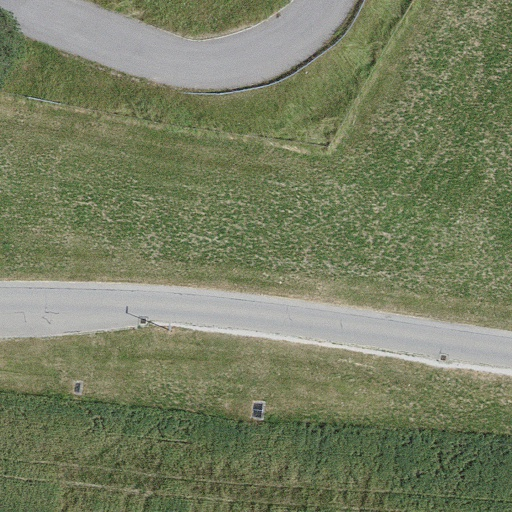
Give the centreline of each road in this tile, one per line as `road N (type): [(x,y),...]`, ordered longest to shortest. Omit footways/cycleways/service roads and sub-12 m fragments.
road 1 (unclassified): [(511,350),(243,312),(0,301)]
road 2 (motorway): [(0,351),(116,0)]
